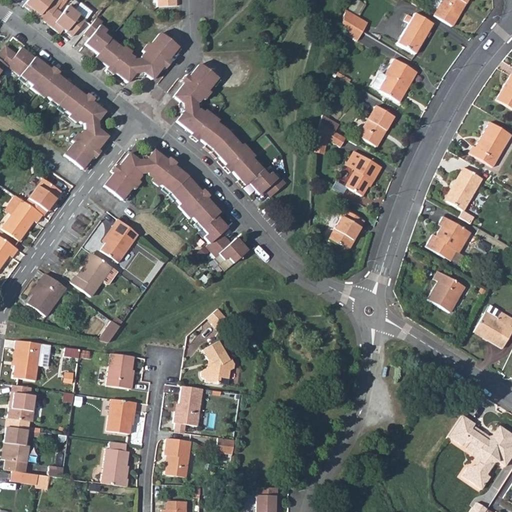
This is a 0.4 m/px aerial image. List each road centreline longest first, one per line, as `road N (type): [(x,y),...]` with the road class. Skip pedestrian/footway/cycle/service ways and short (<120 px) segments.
road 1 (residential): [(371,299),(442,119),(511,23)]
road 2 (residential): [(359,305),(280,256),(196,163),(138,119)]
road 3 (residential): [(138,119),(0,313)]
road 4 (residential): [(368,322),(372,348),(359,416),(307,511)]
road 5 (residential): [(138,119),(0,13)]
road 6 (residential): [(511,397),(378,316)]
road 7 (residential): [(144,511),(161,363)]
road 8 (residential): [(188,0),(190,48),(138,119)]
